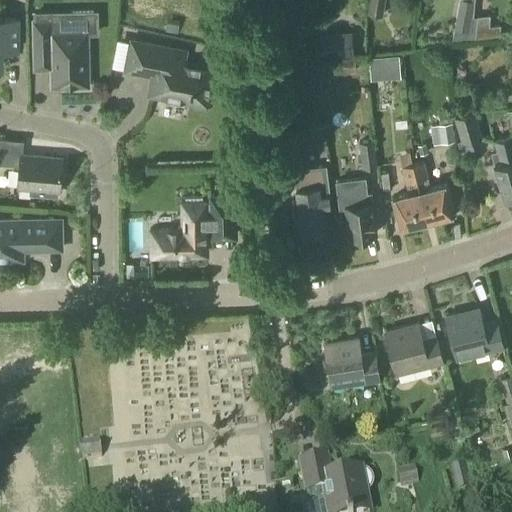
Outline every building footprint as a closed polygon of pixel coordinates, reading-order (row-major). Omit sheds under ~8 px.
[(368,0),(366,14),(383,16),(385,0),(368,0)] [(476,17),(473,43),(499,40),(500,26),(488,27),(488,15),(476,17)] [(473,43),(476,17),(473,16),(470,31),(454,28),(450,45),(473,43)] [(0,66),(2,66),(2,59),(0,56),(0,51),(2,49),(18,49),(17,18),(0,18),(0,66)] [(33,20),(34,52),(51,52),(52,86),(88,85),(87,31),(52,32),(52,20),(33,20)] [(319,38),(320,56),(353,54),(352,36),(319,38)] [(204,109),(211,104),(213,94),(209,90),(213,69),(182,63),(184,51),(132,41),(127,69),(154,74),(158,80),(155,93),(185,99),(191,106),(204,109)] [(397,55),(369,57),(370,79),(399,77),(397,55)] [(333,60),(335,74),(356,72),(355,58),(333,60)] [(461,143),(469,141),(482,137),(475,111),(454,118),(461,143)] [(454,140),(451,123),(437,125),(440,143),(454,140)] [(323,128),(307,130),(308,142),(324,140),(323,128)] [(511,133),(494,139),(497,150),(491,152),(503,195),(511,192),(511,133)] [(0,163),(15,165),(19,170),(17,186),(31,187),(30,193),(57,195),(57,190),(60,190),(62,158),(23,155),(24,140),(0,138),(0,163)] [(358,142),(361,169),(377,167),(373,140),(358,142)] [(461,143),(457,144),(461,158),(474,155),(469,141),(461,143)] [(419,147),(422,156),(428,154),(425,145),(419,147)] [(412,162),(428,219),(455,212),(446,181),(430,186),(423,160),(412,162)] [(428,219),(412,162),(402,165),(409,191),(392,196),(400,226),(428,219)] [(297,198),(293,198),(295,216),(300,215),(302,234),(325,231),(322,205),(330,204),(326,166),(294,169),(297,198)] [(387,173),(380,174),(382,188),(389,187),(387,173)] [(229,196),(235,195),(240,195),(240,174),(228,175),(229,196)] [(345,205),(349,236),(376,232),(371,192),(355,194),(356,203),(345,205)] [(150,228),(151,256),(201,255),(201,249),(207,247),(207,224),(211,224),(211,225),(235,224),(235,195),(229,196),(211,196),(211,201),(206,201),(206,200),(181,201),(182,227),(150,228)] [(0,259),(11,260),(11,255),(22,255),(22,249),(61,248),(61,219),(0,220),(0,259)] [(158,284),(157,267),(142,267),(142,285),(158,284)] [(446,314),(457,357),(502,345),(496,319),(483,322),(479,306),(446,314)] [(386,330),(396,372),(444,360),(437,335),(422,338),(418,322),(386,330)] [(325,343),(332,385),(378,378),(374,352),(360,354),(358,337),(325,343)] [(511,375),(499,379),(506,404),(511,402),(511,375)] [(79,443),(80,457),(101,455),(100,441),(79,443)] [(504,463),(510,462),(507,450),(502,451),(504,463)] [(367,473),(364,472),(361,472),(361,469),(330,475),(327,455),(300,460),(306,491),(324,488),(326,501),(330,500),(332,511),(368,511),(366,495),(367,494),(369,493),(370,491),(372,489),(372,488),(373,486),(373,484),(373,482),(372,479),(372,478),(370,475),(368,474),(367,473)] [(397,472),(401,486),(417,482),(414,468),(397,472)]
